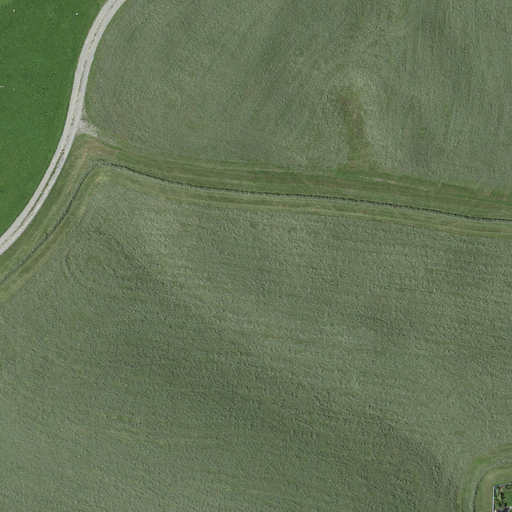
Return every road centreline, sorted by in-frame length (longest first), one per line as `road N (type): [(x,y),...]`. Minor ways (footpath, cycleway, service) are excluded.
road 1 (track): [(76,120),(146,155),(511,201)]
road 2 (track): [(119,0),(99,30),(76,120),(47,188),(0,250)]
